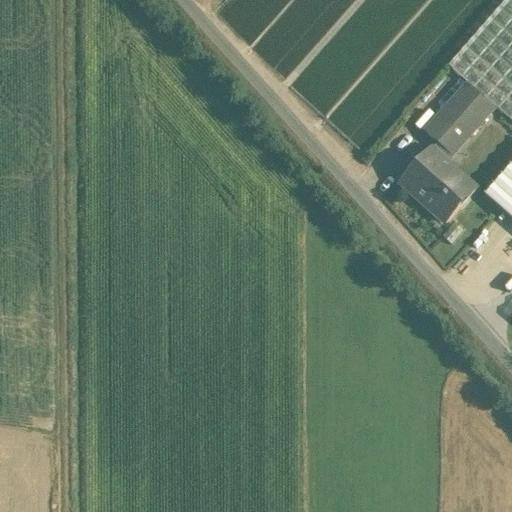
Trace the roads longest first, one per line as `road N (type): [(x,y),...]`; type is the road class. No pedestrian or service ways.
road 1 (track): [(60,511),(58,0)]
road 2 (unclassified): [(183,0),(511,363)]
